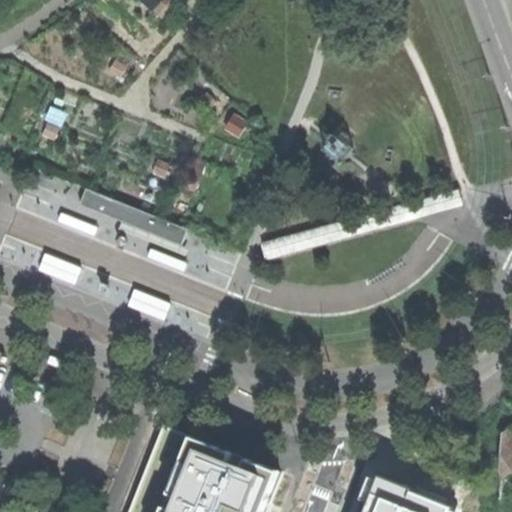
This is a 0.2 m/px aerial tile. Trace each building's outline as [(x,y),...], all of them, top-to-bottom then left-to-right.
[(458,187),(262,243),(267,261),(463,205),(458,187)] [(82,205),(185,246),(191,230),(89,189),(82,205)] [(65,216),(63,220),(99,234),(103,226),(98,224),(72,214),(66,212),(65,216)] [(152,251),(151,255),(187,270),(190,262),(186,260),(158,249),(154,247),(152,251)] [(85,274),(86,270),(50,256),(47,263),(52,265),(79,276),(83,278),(85,274)] [(45,268),(44,271),(80,286),(83,279),(79,277),(51,266),(47,264),(45,268)] [(172,310),(174,306),(138,291),(135,299),(139,300),(166,312),(171,313),(172,310)] [(133,303),(131,307),(167,322),(171,314),(166,312),(139,301),(134,300),(133,303)] [(72,370),(73,366),(53,359),(50,366),(65,372),(70,374),(72,370)] [(166,424),(130,511),(163,511),(194,435),(166,424)] [(511,426),(506,431),(503,476),(511,488),(511,426)] [(268,511),(284,471),(194,435),(163,511),(268,511)] [(452,511),(459,495),(379,463),(376,469),(368,466),(359,488),(366,491),(357,511),(452,511)] [(511,511),(511,488),(503,476),(501,511),(511,511)]
